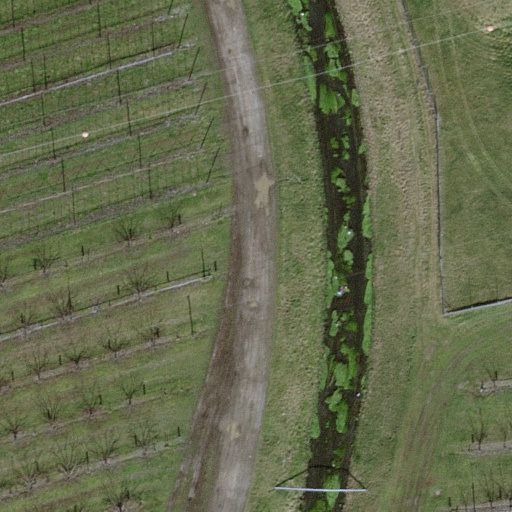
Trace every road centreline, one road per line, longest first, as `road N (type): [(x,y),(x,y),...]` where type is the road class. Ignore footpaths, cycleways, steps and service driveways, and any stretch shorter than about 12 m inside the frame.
road 1 (track): [(212,0),(245,121),(245,326),(214,511)]
road 2 (track): [(511,325),(428,344),(399,511)]
